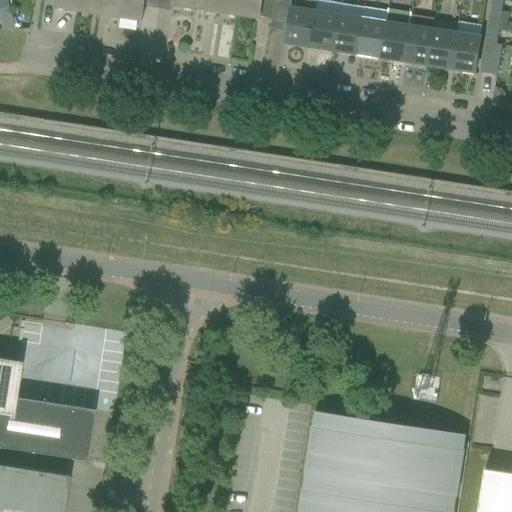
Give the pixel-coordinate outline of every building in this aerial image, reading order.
[(7,0),(0,0),(0,9),(9,8),(7,0)] [(55,0),(55,8),(77,11),(78,0),(55,0)] [(78,0),(77,11),(98,15),(100,0),(78,0)] [(100,0),(98,15),(120,18),(122,0),(100,0)] [(122,0),(120,18),(142,21),(144,0),(122,0)] [(173,0),(172,6),(188,8),(189,0),(173,0)] [(189,0),(188,8),(217,13),(218,0),(189,0)] [(218,0),(217,13),(245,17),(247,0),(218,0)] [(247,0),(245,17),(259,19),(262,0),(275,0),(274,6),(279,6),(280,0),(247,0)] [(491,0),(489,20),(508,23),(509,13),(502,11),(504,0),(491,0)] [(9,8),(0,9),(0,20),(2,30),(14,29),(9,8)] [(291,9),(286,44),(310,47),(314,13),(291,9)] [(386,24),(381,58),(389,59),(404,62),(410,28),(412,13),(388,10),(386,24)] [(310,47),(333,51),(338,17),(314,13),(310,47)] [(333,51),(357,54),(362,20),(338,17),(333,51)] [(357,54),(381,58),(386,24),(362,20),(357,54)] [(486,43),(497,45),(497,44),(500,31),(507,32),(508,23),(489,20),(486,43)] [(404,62),(428,65),(433,31),(410,28),(404,62)] [(428,65),(452,69),(457,35),(433,31),(428,65)] [(452,69),(475,72),(481,38),(457,35),(452,69)] [(482,72),(498,75),(502,45),(497,44),(497,45),(486,43),(482,72)] [(495,88),(493,99),(505,101),(506,94),(501,88),(495,88)] [(0,448),(85,461),(93,411),(11,398),(16,365),(0,362),(0,448)] [(452,511),(455,496),(456,496),(464,449),(465,435),(316,412),(313,427),(312,427),(305,472),(306,473),(304,490),(303,490),(299,511),(452,511)] [(0,511),(62,511),(68,476),(0,465),(0,511)] [(478,511),(511,511),(511,473),(485,469),(478,511)]
